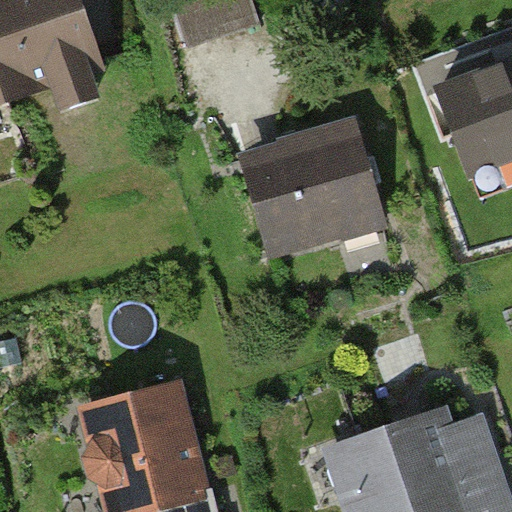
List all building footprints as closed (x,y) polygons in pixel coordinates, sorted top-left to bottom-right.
[(73,0),(0,0),(0,99),(96,66),(73,0)] [(264,23),(256,0),(174,0),(190,47),(264,23)] [(511,62),(443,89),(476,175),(511,161),(511,62)] [(250,172),(271,248),(383,217),(359,128),(282,149),(286,162),(250,172)] [(217,511),(187,393),(79,421),(102,511),(217,511)] [(441,415),(335,451),(356,511),(469,511),(471,511),(511,511),(481,423),(447,435),(441,415)]
